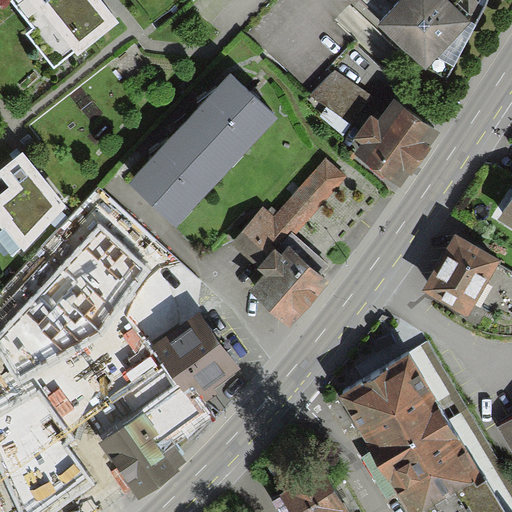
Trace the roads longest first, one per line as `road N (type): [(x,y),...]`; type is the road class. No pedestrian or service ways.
road 1 (tertiary): [(292,371),(511,63)]
road 2 (tertiary): [(154,511),(292,371)]
road 3 (unknown): [(362,277),(511,357)]
road 4 (residential): [(376,511),(292,371)]
